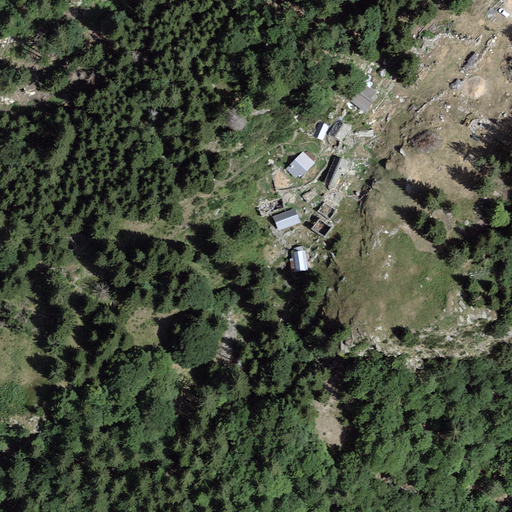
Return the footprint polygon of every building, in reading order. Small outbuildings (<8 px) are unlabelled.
[(374,94),(361,82),(346,100),(364,115),(373,104),(368,100),(374,94)] [(350,129),(336,120),(327,134),(341,142),(350,129)] [(328,126),(319,122),(313,137),(322,141),(328,126)] [(315,164),(303,151),(285,167),(296,179),(300,175),(302,176),(315,164)] [(350,163),(335,157),(325,185),(334,188),(340,174),(345,176),(350,163)] [(270,202),(257,207),(261,217),(275,212),(270,202)] [(336,210),(325,202),(317,212),(329,220),(336,210)] [(298,224),(292,210),(272,218),(278,232),(298,224)] [(331,228),(319,220),(312,230),(324,238),(331,228)] [(88,241),(78,230),(66,241),(76,252),(88,241)] [(305,251),(291,253),(294,273),(308,271),(305,251)]
